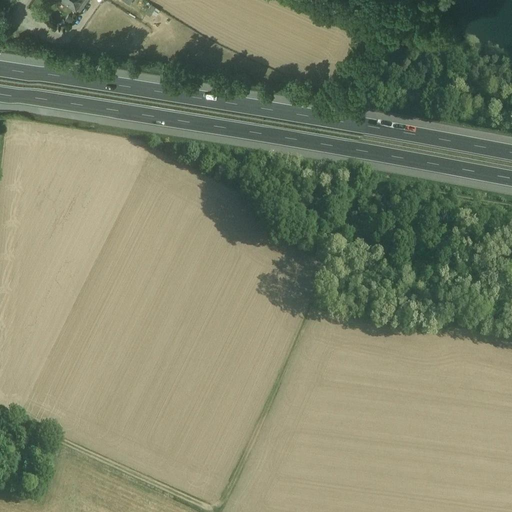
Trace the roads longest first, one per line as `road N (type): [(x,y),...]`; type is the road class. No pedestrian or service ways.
road 1 (track): [(0,413),(216,508),(385,180),(511,203)]
road 2 (motorway): [(0,94),(511,181)]
road 3 (motorway): [(511,151),(0,65)]
